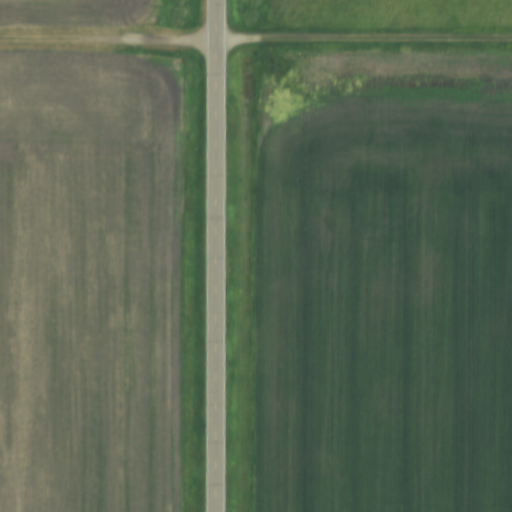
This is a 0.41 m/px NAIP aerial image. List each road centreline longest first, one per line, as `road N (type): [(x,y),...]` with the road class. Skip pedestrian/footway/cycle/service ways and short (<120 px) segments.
road 1 (tertiary): [(223,511),(225,0)]
road 2 (track): [(0,40),(511,39)]
